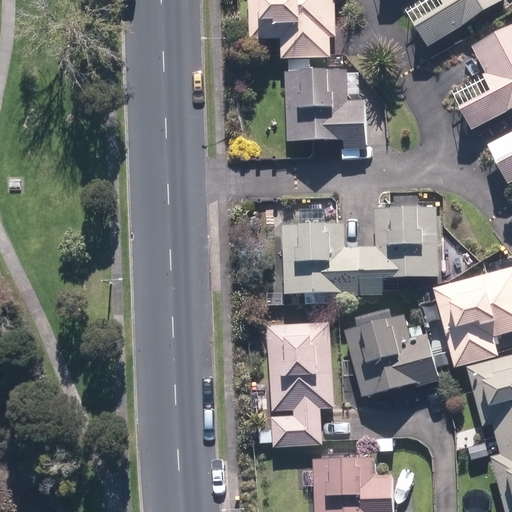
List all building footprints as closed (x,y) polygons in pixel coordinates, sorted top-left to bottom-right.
[(282,41),(283,61),(332,59),(332,39),(337,39),(335,0),(249,0),(250,42),(282,41)] [(444,0),(447,5),(414,26),(429,48),(506,0),(444,0)] [(510,112),(511,114),(511,154),(495,164),(508,187),(511,184),(511,28),(475,49),(498,89),(463,108),(476,131),(510,112)] [(367,150),(365,102),(349,103),(348,72),(286,74),(289,144),(345,141),(345,151),(367,150)] [(384,296),(384,279),(439,277),(436,210),(377,213),(378,248),(347,249),(346,225),(283,228),(286,295),(341,293),(342,298),(384,296)] [(500,357),(494,339),(511,334),(511,269),(434,291),(456,369),(500,357)] [(405,317),(346,333),(364,398),(419,384),(419,387),(439,382),(427,337),(411,341),(405,317)] [(322,427),(321,410),(335,409),(330,323),(268,327),(273,413),(294,412),(294,416),(272,418),(274,449),(323,446),(322,427)] [(501,456),(491,458),(506,511),(511,511),(511,356),(468,369),(485,429),(493,427),(501,456)] [(393,511),(393,476),(376,476),(375,459),(314,461),(316,511),(393,511)]
